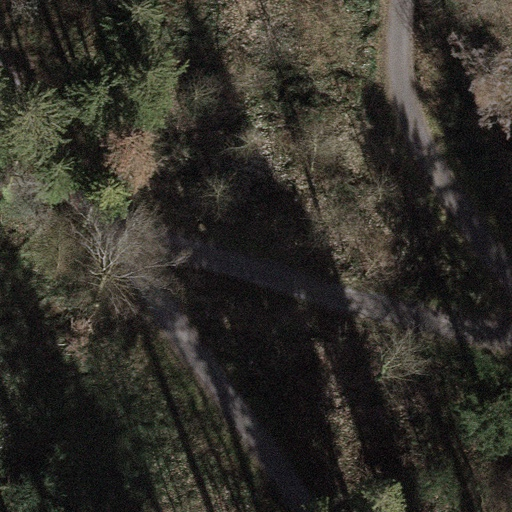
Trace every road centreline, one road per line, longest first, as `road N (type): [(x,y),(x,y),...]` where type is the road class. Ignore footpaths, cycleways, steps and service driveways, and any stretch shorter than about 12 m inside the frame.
road 1 (track): [(0,102),(314,511)]
road 2 (track): [(511,348),(98,233)]
road 3 (track): [(396,0),(392,13),(422,156),(511,275)]
